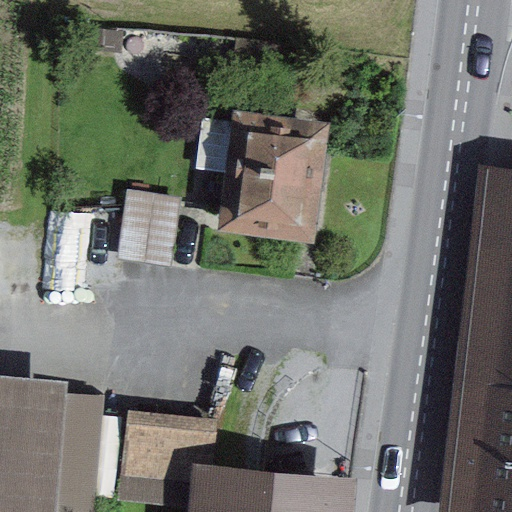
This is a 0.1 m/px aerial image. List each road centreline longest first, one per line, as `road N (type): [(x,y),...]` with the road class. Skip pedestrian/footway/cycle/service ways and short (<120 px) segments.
road 1 (unclassified): [(0,338),(170,321),(429,339)]
road 2 (secondary): [(472,0),(429,339)]
road 3 (secondary): [(429,339),(406,511)]
